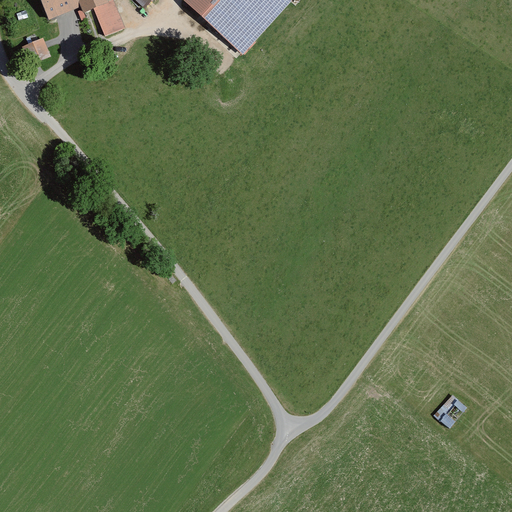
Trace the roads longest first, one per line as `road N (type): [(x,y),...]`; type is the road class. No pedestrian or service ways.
road 1 (unclassified): [(0,52),(33,103),(172,261),(262,380),(286,426)]
road 2 (unclassified): [(286,426),(327,409),(511,164)]
